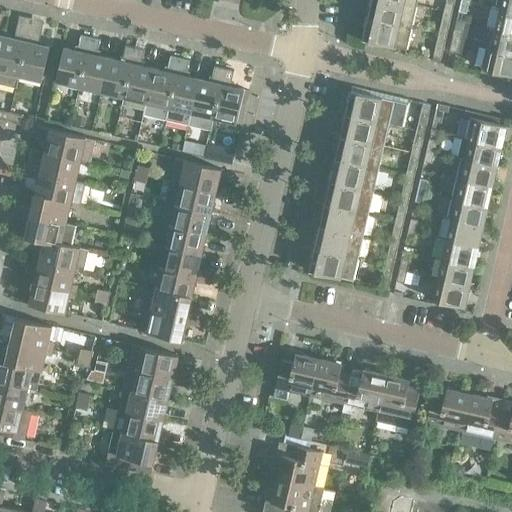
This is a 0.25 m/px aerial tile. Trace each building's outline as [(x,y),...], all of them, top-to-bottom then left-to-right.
[(412,26),(417,4),(400,0),(371,0),(368,16),(412,26)] [(452,12),(455,1),(450,0),(446,0),(444,10),(452,12)] [(467,13),(469,1),(463,0),(461,0),(459,11),(467,13)] [(511,11),(511,0),(497,0),(496,7),(511,11)] [(511,11),(496,7),(492,6),(487,26),(491,27),(511,32),(511,11)] [(450,23),(452,12),(444,10),(442,21),(450,23)] [(407,49),(412,26),(368,16),(362,39),(407,49)] [(447,34),(450,23),(442,21),(439,32),(447,34)] [(511,53),(511,32),(491,27),(486,47),(511,53)] [(455,28),(452,39),(460,41),(463,29),(455,28)] [(445,46),(447,34),(439,32),(436,44),(445,46)] [(80,86),(91,36),(81,34),(78,50),(64,47),(56,81),(80,86)] [(19,75),(27,41),(5,36),(0,56),(0,83),(16,87),(19,75)] [(102,91),(110,57),(97,54),(101,39),(91,36),(80,86),(102,91)] [(468,43),(460,41),(452,39),(450,51),(465,54),(468,43)] [(50,46),(27,41),(19,75),(42,80),(50,46)] [(442,57),(445,46),(436,44),(434,56),(442,57)] [(124,96),(136,47),(126,45),(122,60),(110,57),(102,91),(124,96)] [(145,109),(154,68),(142,65),(145,49),(136,47),(124,96),(122,104),(145,109)] [(511,75),(511,53),(486,47),(481,68),(511,75)] [(166,119),(181,57),(171,55),(167,71),(154,68),(145,109),(144,114),(166,119)] [(188,124),(199,78),(187,75),(190,59),(181,57),(166,119),(188,124)] [(213,117),(225,67),(215,65),(212,81),(199,78),(188,124),(211,130),(213,117)] [(235,70),(225,67),(213,117),(237,122),(245,88),(231,85),(235,70)] [(351,90),(345,113),(390,124),(395,100),(351,90)] [(430,109),(430,108),(422,107),(419,118),(428,120),(430,109)] [(0,117),(9,120),(11,112),(0,109),(0,117)] [(444,111),(437,109),(436,109),(434,120),(441,122),(444,111)] [(24,115),(11,112),(9,120),(23,123),(24,115)] [(385,146),(390,124),(345,113),(340,135),(385,146)] [(76,114),(74,123),(84,125),(86,116),(76,114)] [(507,125),(503,124),(470,117),(466,138),(502,146),(507,125)] [(425,132),(428,120),(419,118),(417,130),(425,132)] [(48,136),(45,151),(81,159),(90,161),(95,139),(36,125),(34,132),(48,136)] [(422,143),(425,132),(417,130),(414,141),(422,143)] [(379,168),(385,146),(340,135),(335,158),(379,168)] [(497,166),(502,146),(466,138),(462,137),(458,157),(461,157),(497,166)] [(437,140),(430,138),(427,150),(435,151),(437,140)] [(420,154),(422,143),(414,141),(412,152),(420,154)] [(218,148),(207,146),(204,156),(215,159),(218,148)] [(221,147),(218,160),(232,163),(235,151),(221,147)] [(432,163),(435,151),(427,150),(424,161),(432,163)] [(76,180),(81,159),(45,151),(41,166),(40,172),(76,180)] [(417,165),(420,154),(412,152),(409,163),(417,165)] [(493,186),(497,166),(461,157),(457,177),(493,186)] [(374,190),(379,168),(335,158),(330,180),(374,190)] [(176,175),(175,181),(217,191),(222,168),(186,160),(182,176),(176,175)] [(32,176),(34,165),(27,163),(25,174),(32,176)] [(415,176),(417,165),(409,163),(406,174),(415,176)] [(139,164),(137,172),(148,175),(150,167),(139,164)] [(85,182),(76,180),(40,172),(41,166),(34,165),(32,176),(39,178),(35,193),(71,201),(80,204),(85,182)] [(147,182),(148,175),(137,172),(135,180),(147,182)] [(412,187),(415,176),(406,174),(404,185),(412,187)] [(488,206),(493,186),(457,177),(452,198),(488,206)] [(428,180),(421,178),(420,178),(418,190),(425,191),(428,180)] [(369,213),(374,190),(330,180),(325,203),(369,213)] [(212,212),(217,191),(175,181),(170,202),(212,212)] [(409,199),(412,187),(404,185),(401,197),(409,199)] [(423,203),(425,191),(418,190),(415,201),(423,203)] [(67,223),(71,201),(35,193),(32,208),(30,214),(67,223)] [(407,210),(409,199),(401,197),(399,208),(407,210)] [(483,226),(488,206),(452,198),(447,218),(452,219),(483,226)] [(207,233),(212,212),(170,202),(165,223),(207,233)] [(364,235),(369,213),(325,203),(319,225),(364,235)] [(22,218),(25,207),(18,205),(15,217),(22,218)] [(62,244),(62,242),(67,223),(30,214),(32,208),(25,207),(22,218),(29,220),(26,235),(62,244)] [(129,207),(127,214),(139,217),(140,209),(129,207)] [(404,221),(407,210),(399,208),(396,219),(404,221)] [(137,224),(139,217),(127,214),(125,222),(137,224)] [(411,218),(408,230),(416,231),(419,220),(411,218)] [(402,232),(404,221),(396,219),(393,230),(402,232)] [(479,246),(483,226),(452,219),(447,239),(479,246)] [(202,254),(207,233),(165,223),(163,229),(169,231),(166,246),(202,254)] [(359,257),(364,235),(319,225),(314,247),(359,257)] [(399,243),(402,232),(393,230),(391,241),(399,243)] [(414,243),(416,231),(408,230),(406,241),(414,243)] [(89,249),(62,242),(62,244),(26,235),(23,245),(42,249),(39,260),(76,269),(84,271),(89,249)] [(474,266),(479,246),(447,239),(443,258),(474,266)] [(396,254),(399,243),(391,241),(388,253),(396,254)] [(199,269),(202,254),(166,246),(161,267),(197,275),(196,280),(203,282),(205,271),(199,269)] [(353,281),(359,257),(314,247),(309,270),(353,281)] [(394,266),(396,254),(388,253),(386,264),(394,266)] [(410,260),(402,258),(399,269),(407,271),(410,260)] [(469,286),(474,266),(443,258),(438,278),(469,286)] [(72,283),(76,269),(39,260),(35,281),(77,291),(78,285),(72,283)] [(391,277),(394,266),(386,264),(383,275),(391,277)] [(192,296),(196,280),(197,275),(161,267),(156,288),(192,296)] [(404,283),(407,271),(399,269),(397,281),(404,283)] [(213,272),(205,271),(203,282),(210,284),(213,272)] [(388,289),(391,277),(383,275),(380,287),(388,289)] [(465,307),(469,286),(438,278),(433,299),(465,307)] [(75,298),(77,291),(35,281),(29,304),(66,312),(69,296),(75,298)] [(98,288),(96,296),(108,299),(110,291),(98,288)] [(189,311),(192,296),(156,288),(146,331),(182,339),(186,323),(200,326),(203,314),(189,311)] [(106,306),(108,299),(96,296),(95,303),(106,306)] [(16,317),(11,339),(53,349),(55,343),(49,341),(53,325),(16,317)] [(52,355),(53,349),(11,339),(7,359),(8,359),(7,361),(33,367),(33,368),(42,370),(46,354),(52,355)] [(134,344),(129,366),(173,377),(172,383),(179,384),(182,373),(175,371),(179,355),(134,344)] [(81,348),(79,355),(91,358),(93,350),(81,348)] [(311,395),(319,358),(296,353),(295,355),(284,353),(273,397),(275,398),(275,397),(288,400),(290,390),(311,395)] [(89,365),(91,358),(79,355),(78,363),(89,365)] [(37,390),(42,370),(33,368),(33,367),(7,361),(8,359),(7,359),(0,357),(0,380),(28,388),(37,390)] [(345,401),(351,374),(341,371),(342,364),(319,358),(311,395),(334,400),(334,398),(345,401)] [(169,398),(172,383),(173,377),(129,366),(124,387),(127,388),(169,398)] [(378,411),(387,374),(364,369),(363,371),(353,369),(352,374),(351,374),(345,401),(343,410),(348,411),(348,412),(354,413),(356,406),(378,411)] [(189,374),(182,373),(179,384),(186,386),(189,374)] [(410,379),(387,374),(378,411),(376,421),(411,429),(421,384),(410,382),(410,379)] [(0,403),(23,409),(28,388),(0,380),(0,403)] [(164,419),(169,398),(127,388),(122,409),(164,419)] [(462,430),(470,393),(447,388),(445,396),(434,393),(427,422),(428,422),(429,420),(443,423),(442,426),(462,430)] [(91,394),(80,391),(78,399),(90,402),(91,394)] [(496,436),(502,409),(504,403),(493,401),(493,399),(470,393),(462,430),(485,435),(486,433),(496,436)] [(88,409),(90,402),(78,399),(76,407),(88,409)] [(32,411),(23,409),(0,403),(0,426),(10,429),(9,436),(25,440),(32,411)] [(159,440),(164,419),(122,409),(117,430),(159,440)] [(511,441),(511,411),(502,409),(496,436),(507,438),(506,440),(511,441)] [(291,423),(288,435),(301,438),(304,426),(291,423)] [(304,426),(301,438),(311,441),(314,428),(304,426)] [(151,473),(159,440),(117,430),(109,463),(151,473)] [(274,465),(280,466),(278,478),(314,486),(320,463),(318,463),(320,452),(322,452),(323,451),(280,441),(274,465)] [(359,452),(356,464),(368,467),(370,455),(359,452)] [(461,474),(462,468),(460,464),(454,463),(452,472),(461,474)] [(318,511),(324,488),(314,486),(278,478),(275,489),(269,487),(263,511),(267,511),(318,511)] [(36,498),(34,506),(46,508),(47,501),(36,498)]
